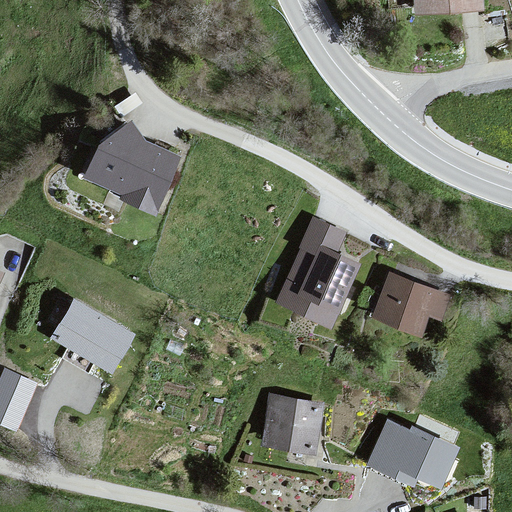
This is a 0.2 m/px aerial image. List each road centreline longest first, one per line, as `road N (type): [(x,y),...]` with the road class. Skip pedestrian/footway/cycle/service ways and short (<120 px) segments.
road 1 (unclassified): [(511,281),(453,265),(269,153),(182,122),(150,100),(103,0)]
road 2 (tertiary): [(511,190),(440,158),(382,113)]
road 3 (tertiary): [(382,113),(331,58),(298,0)]
road 4 (unclassified): [(382,113),(432,85),(511,69)]
